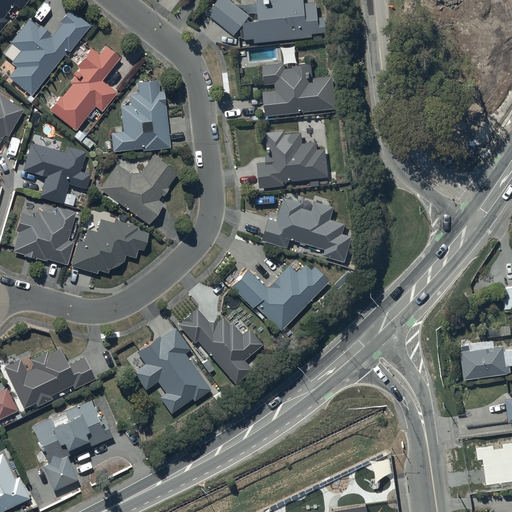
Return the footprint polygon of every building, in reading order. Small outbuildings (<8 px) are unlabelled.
[(0,0),(0,31),(8,21),(3,17),(13,5),(20,10),(28,0),(0,0)] [(236,4),(231,0),(217,0),(207,13),(234,35),(239,29),(240,30),(241,37),(245,37),(245,38),(255,38),(255,41),(313,37),(313,33),(326,32),(325,16),(319,17),(317,2),(315,2),(314,0),(307,0),(308,2),(305,2),(304,0),(257,0),(257,2),(253,3),(236,4)] [(29,19),(10,42),(20,51),(10,63),(15,67),(7,77),(31,96),(67,52),(68,52),(90,26),(69,9),(59,22),(61,24),(52,35),(39,25),(38,27),(29,19)] [(61,95),(49,109),(75,130),(94,105),(101,111),(115,92),(101,81),(119,57),(105,45),(98,54),(90,47),(75,66),(79,69),(69,82),(71,84),(62,96),(61,95)] [(276,90),(264,91),(266,115),(336,109),(333,76),(314,77),(312,63),(293,64),(293,67),(286,68),(285,63),(280,63),(280,60),(263,62),(265,84),(275,83),(276,90)] [(142,150),(170,148),(164,90),(159,91),(158,79),(136,82),(137,94),(129,95),(130,105),(120,106),(123,132),(111,133),(113,151),(142,148),(142,150)] [(0,139),(3,134),(7,136),(23,109),(0,95),(0,139)] [(257,162),(260,187),(283,184),(283,181),(328,176),(325,149),(323,149),(322,140),(303,143),(301,132),(280,134),(280,137),(266,139),(268,155),(265,156),(266,161),(257,162)] [(44,177),(39,197),(72,206),(75,196),(65,193),(67,184),(85,189),(90,174),(79,171),(85,152),(67,146),(65,153),(29,143),(22,170),(44,177)] [(129,173),(116,164),(97,189),(147,225),(163,204),(158,200),(161,195),(162,196),(180,173),(153,154),(140,172),(129,173)] [(303,203),(283,198),(277,220),(269,218),(263,240),(288,247),(290,239),(325,249),(323,256),(345,262),(353,236),(343,233),(346,223),(330,218),(334,207),(315,202),(312,210),(302,207),(303,203)] [(34,217),(20,213),(15,231),(18,232),(12,251),(23,255),(23,257),(35,260),(35,258),(46,262),(46,259),(66,265),(73,242),(67,240),(75,212),(57,207),(54,215),(36,210),(34,217)] [(82,242),(77,240),(70,266),(96,273),(97,270),(107,273),(108,269),(123,262),(125,256),(135,258),(137,251),(144,253),(150,231),(140,228),(141,225),(114,218),(113,221),(99,217),(95,231),(86,228),(82,242)] [(266,288),(247,269),(230,287),(252,308),(254,306),(280,331),(289,322),(294,327),(301,321),(295,314),(327,281),(313,267),(310,270),(305,265),(297,273),(288,265),(266,288)] [(511,286),(502,287),(504,308),(511,307),(511,286)] [(183,320),(178,324),(192,341),(196,337),(235,382),(249,370),(241,361),(260,344),(248,331),(242,336),(231,324),(228,326),(221,318),(216,322),(208,323),(197,309),(190,315),(189,313),(182,319),(183,320)] [(509,324),(484,328),(485,338),(511,335),(509,324)] [(159,335),(135,351),(144,364),(133,372),(145,389),(157,381),(166,393),(160,397),(171,413),(192,398),(194,401),(210,390),(185,354),(191,350),(175,327),(160,338),(159,335)] [(469,349),(460,350),(463,379),(510,373),(509,365),(511,364),(511,348),(504,350),(504,345),(494,346),(493,340),(468,343),(469,349)] [(21,358),(3,367),(23,408),(35,402),(37,406),(51,399),(50,396),(72,386),(74,389),(95,380),(84,357),(67,365),(59,349),(49,353),(48,352),(31,360),(34,368),(27,371),(21,358)] [(0,418),(17,411),(6,388),(0,390),(0,418)] [(49,417),(30,425),(48,463),(41,466),(52,491),(76,480),(66,457),(111,437),(102,417),(99,418),(91,400),(63,412),(64,414),(50,420),(49,417)] [(483,459),(487,485),(511,481),(511,442),(476,448),(478,460),(483,459)] [(0,511),(2,511),(32,499),(20,475),(14,477),(3,454),(0,455),(0,511)] [(366,511),(366,503),(329,508),(329,511),(366,511)]
